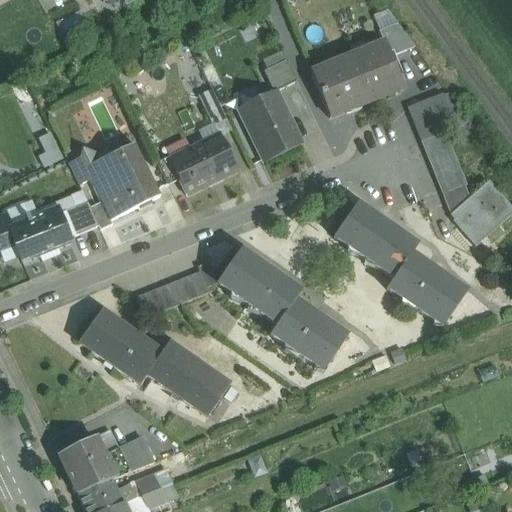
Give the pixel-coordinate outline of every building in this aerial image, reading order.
[(414,49),(396,25),(378,33),(382,44),(384,44),(390,59),(414,49)] [(382,44),(351,57),(352,58),(310,74),(329,120),(403,90),(390,59),(384,44),(382,44)] [(285,63),(263,74),(273,94),(295,84),(285,63)] [(225,121),(210,91),(197,97),(212,128),(225,121)] [(442,96),(408,110),(421,142),(443,133),(443,134),(455,129),(442,96)] [(299,144),(276,97),(240,114),(263,161),(299,144)] [(39,139),(46,153),(38,157),(43,169),(63,159),(50,133),(39,139)] [(443,133),(421,142),(442,195),(462,187),(463,187),(465,186),(443,134),(443,133)] [(171,166),(170,166),(177,182),(184,196),(236,170),(218,135),(202,143),(205,149),(171,166)] [(120,159),(102,168),(96,155),(82,151),(79,159),(67,164),(78,186),(88,181),(98,204),(108,223),(109,222),(159,198),(133,146),(118,154),(120,159)] [(168,160),(156,165),(167,187),(177,182),(170,166),(171,166),(168,160)] [(467,201),(450,215),(451,217),(450,218),(458,226),(456,227),(474,248),(511,214),(511,211),(487,183),(467,201)] [(462,187),(442,195),(450,215),(467,201),(463,187),(462,187)] [(86,204),(64,213),(73,237),(97,227),(98,227),(89,209),(86,204)] [(108,223),(98,204),(89,209),(98,227),(97,227),(99,231),(111,225),(109,222),(108,223)] [(416,248),(356,206),(333,240),(392,280),(385,291),(432,323),(434,320),(444,327),(466,294),(411,256),(416,248)] [(57,210),(29,222),(27,217),(24,218),(26,223),(12,229),(7,216),(0,219),(0,250),(11,246),(11,247),(15,245),(22,263),(70,243),(57,210)] [(300,295),(239,253),(216,286),(230,296),(233,293),(249,304),(246,308),(247,309),(250,305),(264,315),(262,318),(276,328),(295,303),(300,295)] [(198,274),(136,299),(144,320),(208,295),(206,290),(216,286),(207,265),(196,269),(198,274)] [(347,339),(295,303),(276,328),(270,338),(284,347),(286,345),(301,356),(299,358),(314,368),(316,365),(325,371),(347,339)] [(161,354),(101,312),(79,343),(104,361),(103,363),(113,370),(114,368),(140,386),(146,376),(146,375),(161,354)] [(228,388),(167,345),(161,354),(146,375),(146,376),(171,393),(170,395),(180,402),(181,400),(207,419),(228,388)] [(109,432),(58,457),(77,496),(111,483),(129,475),(118,451),(119,451),(109,432)] [(119,451),(118,451),(129,475),(153,464),(142,440),(119,451)] [(152,477),(133,485),(140,499),(159,491),(152,477)] [(77,496),(84,511),(106,511),(122,506),(140,499),(133,485),(116,493),(111,483),(77,496)] [(159,491),(140,499),(146,511),(148,511),(166,505),(159,491)]
